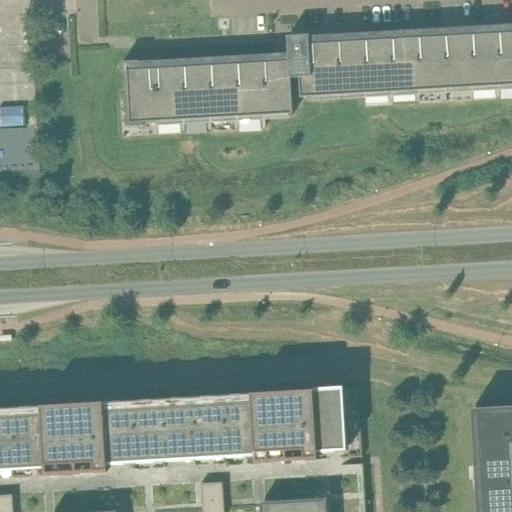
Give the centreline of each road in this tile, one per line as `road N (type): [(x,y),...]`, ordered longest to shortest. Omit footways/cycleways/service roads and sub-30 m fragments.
road 1 (tertiary): [(511,235),(0,266)]
road 2 (tertiary): [(0,300),(511,270)]
